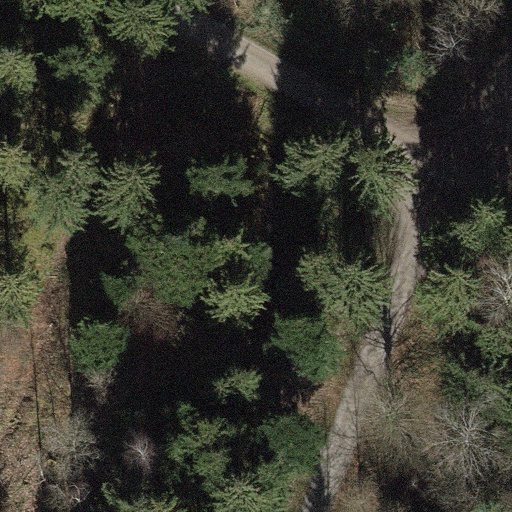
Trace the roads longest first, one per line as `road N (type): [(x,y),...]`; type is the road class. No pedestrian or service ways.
road 1 (track): [(315,511),(364,377),(511,70)]
road 2 (track): [(140,0),(511,211)]
